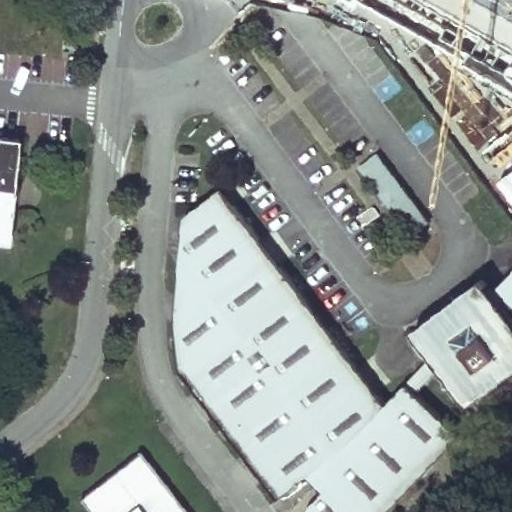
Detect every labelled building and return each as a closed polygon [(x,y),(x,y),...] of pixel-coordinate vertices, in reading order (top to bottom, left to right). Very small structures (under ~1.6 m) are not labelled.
[(0,134),(0,240),(8,241),(18,137),(0,134)] [(395,177),(372,155),(360,168),(383,190),(395,177)] [(221,188),(180,219),(178,238),(202,269),(192,277),(199,286),(174,305),(173,318),(177,372),(276,501),(305,479),(320,494),(303,511),(388,511),(460,438),(414,393),(437,369),(466,408),(511,373),(511,322),(497,302),(501,299),(511,308),(511,232),(511,233),(511,234),(511,271),(490,294),(480,281),(410,334),(427,356),(382,402),(221,188)] [(202,269),(178,238),(174,305),(199,286),(192,277),(202,269)] [(189,511),(145,452),(83,498),(93,511),(189,511)]
